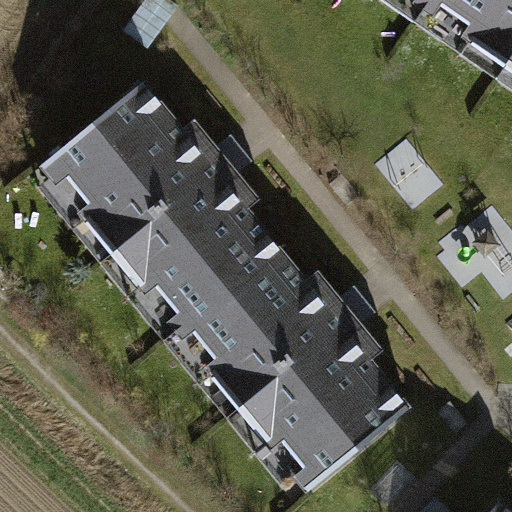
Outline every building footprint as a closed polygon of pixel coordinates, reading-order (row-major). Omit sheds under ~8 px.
[(181,9),(168,0),(148,0),(126,33),(152,51),(181,9)] [(365,0),(390,16),(400,0),(365,0)] [(511,96),(511,0),(400,0),(390,16),(511,96)] [(40,172),(170,329),(274,244),(144,86),(40,172)] [(170,329),(294,478),(397,393),(274,244),(170,329)] [(511,511),(511,503),(486,482),(461,511),(511,511)]
